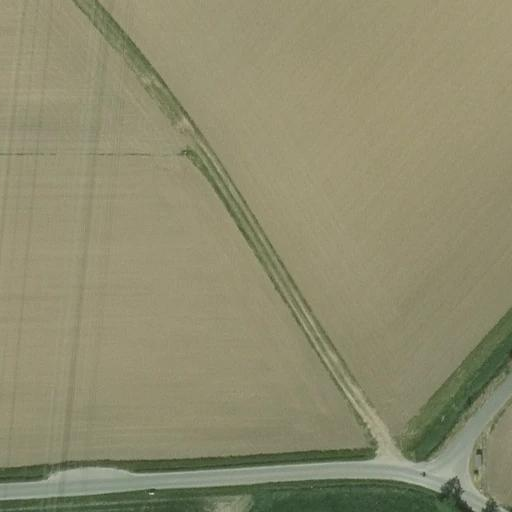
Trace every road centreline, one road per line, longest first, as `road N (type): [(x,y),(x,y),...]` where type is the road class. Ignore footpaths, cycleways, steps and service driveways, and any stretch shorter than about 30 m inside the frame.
road 1 (track): [(81,0),(168,108),(385,439),(389,471)]
road 2 (unclassified): [(0,493),(389,471),(444,484),(489,511)]
